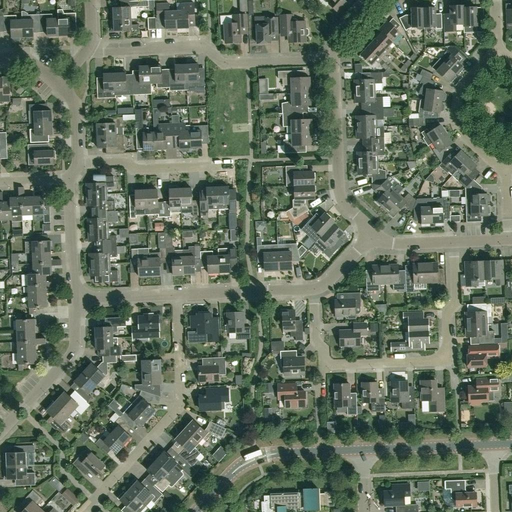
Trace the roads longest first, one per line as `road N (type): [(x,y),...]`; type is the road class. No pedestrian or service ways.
road 1 (residential): [(87,52),(199,48),(226,64),(335,59)]
road 2 (residential): [(83,511),(180,401),(177,296)]
road 3 (residential): [(335,59),(339,192),(372,234)]
road 4 (residential): [(0,433),(71,354),(74,301)]
road 5 (residential): [(505,170),(455,122),(457,92),(495,48)]
road 6 (residential): [(226,165),(131,170),(126,161),(78,163)]
road 7 (residential): [(177,296),(312,289)]
road 8 (secondary): [(365,449),(493,444)]
road 9 (residential): [(323,365),(446,359)]
